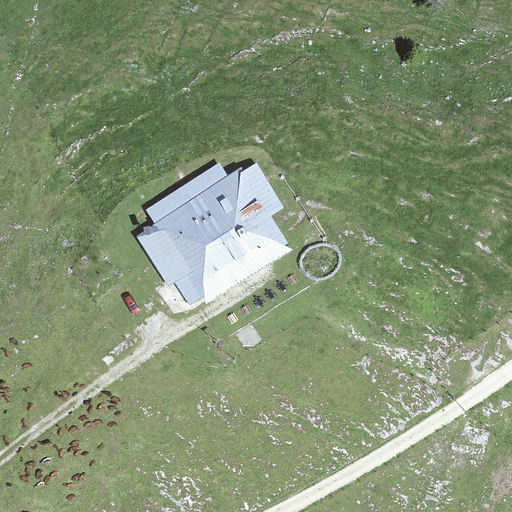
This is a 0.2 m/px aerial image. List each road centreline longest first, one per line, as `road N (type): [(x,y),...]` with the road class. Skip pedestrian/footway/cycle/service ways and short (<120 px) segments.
road 1 (track): [(0,460),(150,346),(258,278)]
road 2 (track): [(279,511),(459,404)]
